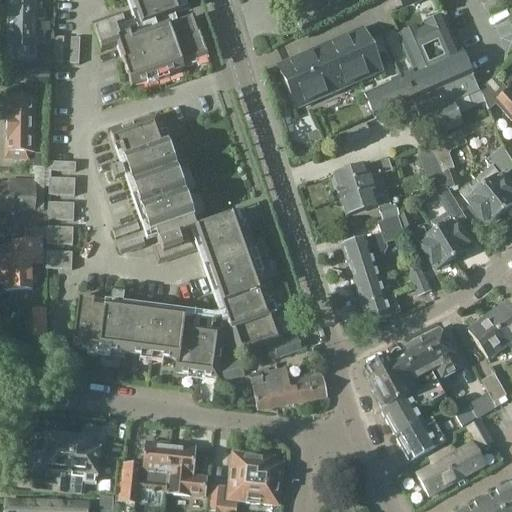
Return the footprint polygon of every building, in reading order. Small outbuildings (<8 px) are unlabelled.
[(8,0),(8,30),(35,30),(35,22),(45,22),(45,14),(36,14),(35,0),(8,0)] [(178,0),(131,0),(141,29),(183,15),(178,0)] [(398,0),(403,9),(422,0),(398,0)] [(122,17),(114,19),(116,26),(124,23),(122,17)] [(413,74),(400,80),(411,104),(412,103),(471,77),(472,77),(472,76),(463,56),(460,57),(444,20),(442,17),(397,38),(412,73),(413,74)] [(109,21),(106,22),(108,29),(116,26),(114,19),(109,21)] [(116,50),(117,54),(120,62),(130,91),(209,64),(194,21),(131,43),(124,23),(116,26),(108,29),(101,31),(93,34),(101,55),(116,50)] [(106,22),(99,25),(101,31),(108,29),(106,22)] [(91,27),(93,34),(101,31),(99,25),(91,27)] [(35,45),(45,45),(45,40),(35,40),(35,30),(8,30),(7,65),(35,65),(35,45)] [(380,75),(361,31),(322,48),(326,56),(323,58),(338,93),(380,75)] [(54,38),(54,47),(63,48),(64,39),(54,38)] [(70,40),(70,49),(79,49),(79,40),(70,40)] [(54,47),(53,56),(63,57),(63,48),(54,47)] [(70,49),(70,57),(79,58),(79,49),(70,49)] [(319,49),(276,68),(295,111),(338,93),(323,58),(319,49)] [(62,65),(63,63),(63,57),(53,56),(53,65),(62,65)] [(69,65),(71,66),(78,66),(79,58),(70,57),(69,64),(69,65)] [(498,79),(506,88),(511,83),(511,77),(511,76),(507,71),(498,79)] [(48,72),(26,72),(25,89),(48,89),(48,72)] [(458,117),(485,105),(481,93),(480,92),(478,94),(471,77),(412,103),(429,142),(462,128),(458,117)] [(496,78),(480,92),(481,93),(485,105),(488,113),(497,104),(505,113),(504,115),(511,124),(511,95),(507,90),(507,91),(496,78)] [(375,119),(411,104),(400,80),(365,97),(375,119)] [(6,99),(5,162),(28,162),(28,155),(31,156),(33,100),(6,99)] [(490,119),(460,132),(463,139),(493,126),(490,119)] [(155,235),(160,247),(163,255),(170,253),(178,250),(185,247),(194,244),(190,233),(195,231),(239,357),(283,341),(238,214),(195,229),(194,226),(192,221),(157,120),(109,137),(114,152),(120,150),(151,237),(155,235)] [(321,144),(339,136),(335,127),(317,133),(321,144)] [(460,132),(431,145),(432,148),(442,175),(449,191),(450,195),(459,192),(457,188),(461,187),(454,171),(449,157),(451,153),(466,146),(463,139),(460,132)] [(433,200),(435,199),(449,191),(442,175),(432,148),(416,153),(433,200)] [(475,181),(477,185),(502,215),(505,213),(510,214),(511,211),(511,201),(511,200),(511,196),(500,181),(511,170),(511,164),(505,153),(502,148),(485,163),(490,169),(489,170),(490,171),(482,177),(481,176),(475,181)] [(34,156),(34,168),(44,169),(44,166),(45,156),(34,156)] [(377,208),(382,223),(397,218),(394,207),(390,209),(380,177),(391,174),(387,163),(375,166),(365,169),(365,168),(332,179),(333,182),(331,184),(333,191),(336,192),(345,218),(377,208)] [(49,166),(49,173),(50,173),(51,173),(57,173),(58,172),(58,164),(49,164),(49,166)] [(58,172),(57,173),(66,174),(66,172),(67,165),(58,164),(58,172)] [(66,172),(66,174),(75,174),(75,173),(75,165),(68,165),(67,165),(66,172)] [(34,177),(33,183),(34,183),(34,188),(43,188),(44,169),(34,168),(29,168),(28,177),(34,177)] [(49,185),(49,189),(57,189),(57,181),(50,180),(49,180),(49,185)] [(57,181),(57,189),(66,190),(66,181),(57,181)] [(66,181),(66,190),(75,190),(75,181),(66,181)] [(0,186),(0,213),(34,213),(34,212),(43,212),(43,188),(34,188),(34,183),(33,183),(13,183),(13,187),(0,186)] [(500,217),(502,215),(477,185),(469,192),(467,190),(458,197),(481,226),(483,224),(487,228),(491,225),(496,225),(500,222),(500,217)] [(48,197),(49,197),(50,198),(57,198),(57,189),(49,189),(48,197)] [(57,198),(66,198),(66,190),(57,189),(57,198)] [(66,190),(66,198),(74,199),(75,190),(66,190)] [(48,212),(48,214),(56,214),(56,205),(50,205),(49,205),(48,205),(48,212)] [(56,205),(56,214),(65,214),(65,205),(56,205)] [(65,205),(65,214),(73,214),(74,206),(65,205)] [(432,228),(453,262),(456,260),(460,261),(464,259),(465,254),(468,253),(465,248),(467,247),(456,229),(455,229),(447,216),(446,217),(443,213),(439,216),(441,220),(437,222),(439,224),(432,228)] [(47,222),(48,222),(49,222),(56,222),(56,214),(48,214),(47,222)] [(56,222),(64,223),(65,214),(56,214),(56,222)] [(65,214),(64,223),(73,223),(73,214),(65,214)] [(413,228),(407,214),(398,217),(403,231),(413,228)] [(354,287),(360,308),(384,300),(372,262),(383,258),(387,250),(385,245),(404,238),(397,218),(382,223),(377,224),(380,236),(342,248),(354,287)] [(135,225),(128,227),(131,235),(139,232),(136,224),(135,225)] [(128,227),(120,230),(123,238),(131,235),(128,227)] [(450,264),(453,262),(432,228),(423,234),(422,231),(412,237),(420,249),(418,250),(430,269),(433,267),(436,272),(440,270),(445,271),(449,268),(450,264)] [(48,238),(55,238),(56,229),(49,229),(47,229),(47,230),(47,238),(48,238)] [(55,238),(64,239),(64,230),(56,229),(55,238)] [(24,230),(25,243),(41,242),(46,242),(47,238),(47,230),(24,230)] [(64,230),(64,239),(73,239),(73,230),(64,230)] [(112,232),(115,241),(123,238),(120,230),(115,232),(112,232)] [(46,242),(47,242),(46,247),(47,247),(48,247),(55,247),(55,238),(48,238),(47,238),(46,242)] [(55,247),(64,247),(64,239),(55,238),(55,247)] [(64,247),(72,248),(73,239),(64,239),(64,247)] [(142,239),(134,242),(137,250),(144,248),(145,248),(142,239)] [(13,258),(0,258),(0,285),(6,285),(6,293),(32,292),(30,263),(43,263),(41,242),(25,243),(12,243),(13,258)] [(134,242),(126,245),(129,253),(137,250),(134,242)] [(185,247),(189,255),(195,253),(197,253),(196,251),(194,244),(185,247)] [(121,256),(129,253),(126,245),(118,248),(121,256)] [(151,250),(154,258),(162,256),(163,255),(160,247),(151,250)] [(185,247),(178,250),(181,258),(189,255),(185,247)] [(170,253),(173,261),(181,258),(178,250),(170,253)] [(46,253),(46,262),(54,262),(55,254),(48,253),(47,253),(46,253)] [(162,256),(165,264),(166,264),(173,261),(170,253),(163,255),(162,256)] [(55,254),(54,262),(63,263),(63,254),(55,254)] [(63,254),(63,263),(72,263),(72,255),(63,254)] [(154,258),(155,262),(157,267),(165,264),(162,256),(154,258)] [(46,262),(45,271),(47,271),(54,271),(54,262),(46,262)] [(54,262),(54,271),(63,272),(63,263),(54,262)] [(63,263),(63,272),(71,272),(72,263),(63,263)] [(418,265),(405,271),(417,299),(430,293),(418,265)] [(400,315),(394,297),(384,300),(360,308),(366,326),(390,319),(389,318),(400,315)] [(76,300),(70,350),(175,363),(173,375),(215,381),(221,335),(181,330),(182,319),(92,307),(93,302),(76,300)] [(511,312),(506,304),(486,319),(508,349),(511,345),(511,312)] [(47,352),(45,310),(31,311),(32,338),(35,338),(36,352),(47,352)] [(487,363),(508,349),(486,319),(466,333),(487,363)] [(430,361),(440,380),(441,380),(442,381),(460,372),(437,332),(407,348),(403,350),(414,369),(430,361)] [(297,338),(272,347),(277,361),(301,352),(297,338)] [(373,393),(383,412),(435,383),(440,380),(430,361),(414,369),(403,350),(379,364),(380,365),(370,371),(367,379),(375,392),(373,393)] [(243,378),(238,362),(220,367),(224,383),(243,378)] [(256,412),(287,407),(283,385),(287,384),(285,370),(279,371),(278,380),(277,372),(263,375),(265,386),(252,389),(256,412)] [(263,384),(260,373),(248,376),(251,387),(263,384)] [(488,397),(490,401),(493,405),(505,398),(493,376),(480,383),(488,397)] [(322,377),(287,384),(283,385),(287,407),(327,399),(322,377)] [(380,414),(396,442),(424,426),(423,425),(416,413),(427,406),(428,408),(445,399),(435,383),(383,412),(380,414)] [(488,397),(468,408),(475,420),(476,421),(496,410),(493,405),(490,401),(488,397)] [(461,429),(475,420),(468,408),(454,417),(461,429)] [(396,442),(409,465),(438,449),(437,449),(445,444),(443,440),(436,428),(432,420),(423,425),(424,426),(396,442)] [(491,445),(479,424),(468,430),(480,451),(491,445)] [(32,493),(66,496),(72,439),(46,436),(43,455),(36,455),(34,470),(40,471),(39,480),(34,480),(32,493)] [(72,439),(66,496),(83,497),(84,486),(94,488),(99,442),(72,439)] [(117,505),(139,507),(140,493),(176,497),(177,478),(166,477),(169,447),(145,445),(142,469),(139,468),(139,467),(121,465),(117,505)] [(472,446),(448,460),(444,453),(430,461),(433,468),(416,478),(429,500),(484,468),(472,446)] [(177,478),(176,497),(204,500),(206,479),(192,478),(195,450),(169,447),(166,477),(177,478)] [(111,448),(110,464),(121,465),(123,449),(111,448)] [(229,500),(276,505),(281,464),(274,464),(274,461),(234,457),(229,500)] [(511,511),(511,484),(492,495),(501,511),(511,511)] [(224,489),(211,488),(208,511),(234,511),(236,506),(222,504),(224,489)] [(471,507),(473,511),(501,511),(492,495),(471,507)] [(112,511),(114,499),(103,499),(102,511),(112,511)] [(87,511),(87,504),(3,502),(3,511),(87,511)]
